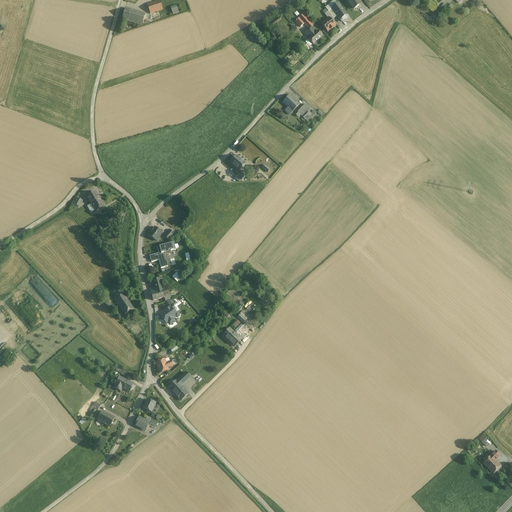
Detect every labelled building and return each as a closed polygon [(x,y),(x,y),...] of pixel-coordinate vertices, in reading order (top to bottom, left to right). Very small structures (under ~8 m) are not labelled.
[(160,0),(156,0),(148,3),(152,13),(164,8),(160,0)] [(360,4),(357,0),(343,0),(351,10),(360,4)] [(348,15),(340,6),(334,12),(341,20),(348,15)] [(126,7),(123,20),(142,25),(146,13),(126,7)] [(295,14),(291,18),(300,26),(304,23),(310,28),(312,27),(314,24),(304,12),(299,17),(295,14)] [(336,26),(328,17),(321,23),(328,33),(336,26)] [(316,31),(312,27),(310,28),(305,33),(309,37),(307,39),(314,45),(324,35),(318,29),(316,31)] [(299,105),(290,95),(283,103),(288,108),(285,111),(289,115),(299,105)] [(305,104),(297,112),(298,113),(296,115),(298,118),(300,116),(302,117),(310,109),(305,104)] [(307,122),(317,112),(314,110),(311,113),(309,111),(302,118),(307,122)] [(245,164),(236,157),(236,156),(230,164),(233,167),(234,166),(239,171),(238,171),(239,171),(245,164)] [(244,176),(240,172),(235,179),(239,182),(244,176)] [(96,191),(86,197),(96,213),(105,207),(96,191)] [(86,201),(79,196),(76,203),(82,207),(86,201)] [(159,231),(154,228),(151,232),(150,232),(148,235),(157,241),(159,237),(159,236),(161,233),(162,233),(159,231)] [(169,230),(164,236),(169,241),(175,235),(169,230)] [(174,243),(157,248),(158,254),(149,256),(151,263),(159,261),(161,269),(168,267),(166,259),(164,253),(165,253),(166,254),(171,252),(170,251),(176,250),(174,243)] [(158,284),(152,285),(153,291),(150,292),(153,301),(164,298),(163,297),(162,293),(161,289),(160,289),(158,284)] [(134,309),(123,293),(114,299),(125,315),(134,309)] [(173,299),(166,302),(170,308),(173,306),(177,304),(173,299)] [(24,333),(28,329),(4,301),(0,304),(24,333)] [(170,308),(161,314),(160,313),(158,315),(161,319),(162,318),(166,323),(168,323),(170,323),(173,321),(173,319),(175,317),(177,318),(179,317),(179,315),(178,313),(176,313),(173,309),(175,308),(173,306),(170,308)] [(245,309),(239,316),(247,323),(254,317),(245,309)] [(242,321),(239,319),(233,326),(236,329),(242,321)] [(247,326),(242,321),(236,329),(240,333),(247,326)] [(243,337),(231,326),(224,334),(235,345),(243,337)] [(187,356),(182,361),(185,365),(190,360),(187,356)] [(165,359),(155,362),(159,373),(169,370),(168,367),(166,363),(165,359)] [(128,374),(119,368),(117,371),(125,377),(128,374)] [(177,381),(180,385),(182,383),(183,384),(191,378),(186,373),(177,381)] [(133,385),(120,378),(114,389),(120,392),(122,389),(129,393),(133,385)] [(180,385),(177,381),(176,381),(168,388),(175,395),(181,401),(189,394),(180,385)] [(155,404),(147,400),(143,409),(151,412),(155,404)] [(101,406),(95,403),(93,406),(95,407),(94,409),(98,411),(101,406)] [(117,418),(104,411),(99,419),(112,427),(117,418)] [(145,420),(139,417),(135,426),(145,431),(148,426),(149,422),(145,420)] [(157,423),(150,419),(151,418),(147,417),(145,420),(149,422),(148,426),(154,429),(157,423)] [(483,434),(478,440),(486,447),(489,444),(485,440),(487,438),(483,434)] [(500,456),(496,452),(491,457),(495,461),(496,461),(500,456)] [(495,461),(491,457),(484,464),(494,474),(501,466),(496,461),(495,461)]
